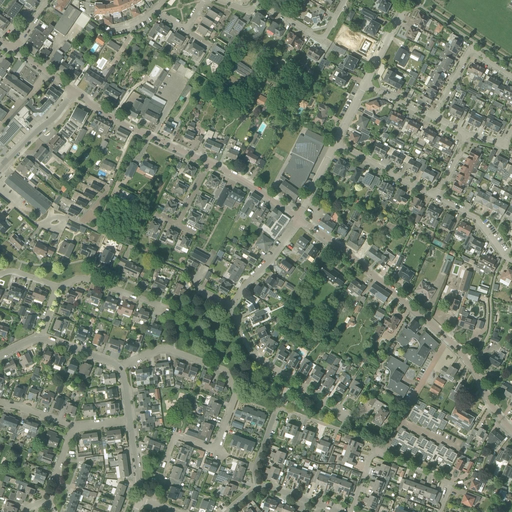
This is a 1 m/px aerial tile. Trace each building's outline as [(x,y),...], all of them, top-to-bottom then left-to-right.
[(12,0),(3,14),(12,19),(10,22),(12,23),(11,24),(12,24),(14,20),(14,21),(13,20),(22,7),(22,6),(22,7),(16,2),(17,1),(16,0),(12,0)] [(37,2),(36,1),(33,0),(27,0),(26,2),(25,1),(22,0),(19,0),(18,2),(30,10),(32,7),(33,6),(34,6),(37,2)] [(55,9),(63,14),(65,11),(63,10),(69,0),(58,0),(57,3),(58,4),(55,9)] [(74,0),(74,1),(71,5),(79,10),(79,1),(74,0)] [(127,0),(126,1),(126,0),(121,2),(119,0),(116,1),(120,12),(130,8),(132,11),(130,12),(134,18),(140,15),(137,8),(135,9),(134,6),(143,0),(142,0),(127,0)] [(379,0),(378,3),(380,5),(378,9),(379,10),(378,10),(382,12),(382,11),(387,14),(391,5),(388,4),(390,0),(379,0)] [(109,15),(120,12),(116,1),(113,2),(113,4),(108,6),(104,7),(104,6),(99,6),(98,4),(95,4),(94,16),(105,15),(105,18),(104,19),(105,26),(112,25),(111,18),(110,18),(109,15)] [(65,11),(63,14),(54,28),(53,29),(65,37),(81,13),(69,5),(65,11)] [(206,16),(217,23),(220,19),(222,15),(211,8),(210,11),(209,11),(206,16)] [(322,18),(325,12),(319,8),(316,14),(315,13),(314,13),(313,13),(313,14),(312,14),(312,15),(311,15),(312,17),(311,19),(306,16),(303,21),(308,24),(309,23),(311,23),(313,23),(314,24),(318,23),(318,22),(321,21),(320,18),(322,18)] [(63,15),(55,9),(53,12),(61,18),(63,15)] [(366,32),(374,37),(377,32),(378,30),(380,25),(373,22),(374,20),(375,20),(377,16),(363,9),(361,13),(370,18),(368,21),(371,23),(368,28),(366,27),(364,31),(366,32)] [(0,29),(3,31),(10,22),(12,19),(3,14),(3,13),(0,17),(0,29)] [(254,18),(252,22),(255,24),(260,33),(261,34),(266,27),(269,22),(264,19),(265,17),(264,17),(263,15),(261,15),(258,13),(254,18)] [(425,26),(428,19),(425,17),(425,16),(419,13),(416,18),(417,18),(415,23),(419,25),(417,28),(423,31),(424,28),(423,27),(424,25),(425,26)] [(204,19),(201,23),(209,28),(212,25),(215,27),(218,23),(217,23),(206,16),(205,15),(203,18),(204,19)] [(224,31),(237,39),(246,24),(245,24),(245,25),(237,20),(238,18),(234,16),(224,31)] [(97,27),(90,22),(87,27),(93,32),(97,27)] [(280,37),(282,35),(284,30),(279,27),(280,26),(272,22),(267,30),(275,34),(280,37)] [(209,28),(201,23),(199,26),(196,31),(205,36),(207,33),(210,35),(213,30),(209,28)] [(158,33),(160,34),(166,25),(164,24),(163,25),(160,24),(159,26),(156,24),(148,36),(153,39),(158,33)] [(40,47),(43,43),(46,40),(53,29),(54,28),(49,25),(45,31),(37,26),(34,30),(35,31),(31,36),(32,37),(30,40),(29,40),(28,40),(25,45),(26,49),(27,50),(26,50),(31,53),(31,54),(32,54),(34,56),(40,47)] [(166,42),(172,33),(169,31),(170,30),(167,28),(168,27),(166,25),(160,34),(163,36),(161,38),(162,39),(166,42)] [(356,31),(349,28),(344,37),(353,41),(353,40),(362,45),(359,51),(365,54),(371,43),(369,42),(371,38),(364,35),(363,37),(355,33),(356,31)] [(414,41),(418,32),(410,28),(406,37),(414,41)] [(298,50),(303,43),(300,40),(294,36),(295,35),(290,32),(285,40),(288,42),(287,44),(294,48),(294,47),(298,50)] [(174,35),(172,33),(166,42),(171,46),(173,42),(175,44),(181,35),(179,34),(178,35),(175,33),(174,35)] [(453,42),(451,45),(460,50),(461,48),(460,47),(462,44),(460,43),(462,40),(453,34),(450,40),(453,42)] [(183,36),(181,35),(175,44),(178,45),(176,50),(177,50),(175,52),(176,55),(178,56),(186,44),(183,43),(185,39),(182,37),(183,36)] [(345,43),(337,39),(334,45),(342,49),(345,43)] [(52,44),(46,40),(43,43),(46,45),(43,48),(42,50),(41,50),(38,55),(45,60),(50,53),(47,51),(52,44)] [(432,49),(435,43),(432,42),(430,44),(429,47),(428,46),(427,46),(425,49),(430,52),(432,49)] [(61,49),(66,53),(70,47),(65,43),(61,49)] [(446,48),(444,52),(450,55),(452,52),(456,54),(458,52),(459,52),(460,50),(451,45),(446,43),(445,45),(446,48)] [(190,53),(193,55),(198,47),(193,44),(192,46),(188,44),(184,51),(188,54),(190,54),(190,53)] [(200,61),(205,54),(201,51),(202,50),(198,47),(193,55),(196,56),(195,57),(196,58),(200,61)] [(317,62),(323,52),(319,50),(319,51),(312,47),(307,56),(317,62)] [(337,52),(344,56),(346,51),(339,48),(337,52)] [(400,49),(394,60),(401,63),(407,53),(400,49)] [(418,62),(421,55),(413,51),(410,57),(418,62)] [(56,52),(56,53),(49,62),(56,68),(63,58),(56,52)] [(59,70),(67,75),(75,81),(80,74),(76,72),(81,66),(83,67),(86,62),(79,57),(72,52),(69,58),(72,60),(68,66),(63,63),(59,70)] [(218,67),(225,56),(223,54),(220,52),(218,55),(215,53),(214,52),(212,55),(211,54),(211,55),(207,60),(208,60),(209,60),(211,61),(216,64),(218,65),(218,66),(218,67)] [(444,59),(442,62),(452,67),(453,64),(451,64),(453,61),(449,59),(450,55),(444,52),(441,57),(444,59)] [(279,62),(276,53),(275,53),(270,64),(270,65),(279,62)] [(346,63),(344,67),(353,71),(355,67),(356,65),(358,61),(350,56),(348,56),(345,62),(346,63)] [(4,72),(7,69),(10,65),(9,64),(9,63),(8,62),(7,63),(4,60),(0,65),(0,72),(1,70),(4,72)] [(326,62),(322,60),(317,69),(322,72),(324,66),(325,66),(325,65),(324,65),(326,62)] [(450,69),(452,67),(442,62),(440,61),(435,69),(442,72),(444,74),(446,71),(447,71),(449,68),(450,69)] [(254,72),(237,62),(232,70),(249,81),(254,72)] [(472,81),(480,67),(477,65),(477,66),(474,65),(473,68),(470,66),(466,75),(470,77),(470,78),(471,80),(472,81)] [(100,78),(91,72),(90,73),(88,71),(84,77),(86,79),(86,80),(91,84),(93,82),(100,87),(101,85),(103,86),(115,68),(112,66),(105,77),(103,80),(100,78)] [(482,75),(485,70),(482,69),(482,68),(480,67),(472,81),(474,82),(476,81),(477,80),(482,83),(486,75),(485,75),(485,76),(482,75)] [(337,78),(335,82),(341,86),(341,85),(344,86),(345,86),(347,83),(346,82),(348,79),(346,77),(348,74),(342,71),(337,68),(333,76),(337,78)] [(190,69),(185,76),(190,80),(195,73),(190,69)] [(440,76),(442,72),(435,69),(433,73),(436,75),(433,79),(443,84),(444,81),(443,81),(444,78),(440,76)] [(396,75),(388,71),(383,81),(400,90),(403,83),(395,78),(396,75)] [(0,122),(1,122),(7,114),(0,108),(0,102),(10,88),(24,99),(31,90),(16,80),(17,79),(12,76),(8,74),(2,82),(0,81),(0,122)] [(163,80),(158,77),(152,87),(154,88),(153,90),(145,85),(143,88),(140,86),(137,90),(141,92),(152,98),(156,92),(161,82),(163,80)] [(493,79),(490,77),(488,82),(485,80),(482,87),(490,91),(496,79),(494,77),(493,79)] [(433,89),(436,91),(438,88),(439,88),(440,85),(442,86),(443,84),(433,79),(431,78),(427,86),(429,87),(433,89)] [(494,92),(498,95),(503,86),(500,85),(501,83),(498,81),(499,80),(496,79),(490,91),(490,92),(493,93),(494,92)] [(214,87),(229,96),(233,91),(217,81),(214,87)] [(103,95),(109,98),(116,87),(118,85),(117,85),(116,85),(114,84),(113,84),(112,84),(110,84),(109,85),(107,83),(103,89),(106,91),(103,95)] [(188,85),(180,96),(184,98),(191,88),(188,85)] [(506,88),(503,86),(498,95),(503,97),(502,99),(506,101),(506,100),(511,89),(511,87),(510,88),(507,86),(506,88)] [(48,98),(49,100),(54,103),(61,94),(61,93),(56,89),(56,90),(51,87),(44,96),(44,97),(47,99),(48,98)] [(116,87),(109,98),(115,102),(118,98),(120,100),(125,92),(122,90),(122,91),(116,87)] [(421,94),(422,94),(434,100),(436,95),(437,92),(436,91),(433,89),(429,87),(426,92),(423,91),(421,94)] [(299,107),(304,109),(305,107),(306,108),(309,103),(307,103),(307,102),(304,101),(305,100),(306,101),(309,94),(307,93),(303,99),(301,98),(301,99),(300,99),(298,103),(300,105),(299,107)] [(433,102),(434,100),(422,94),(420,97),(419,100),(426,104),(426,103),(430,105),(432,102),(433,102)] [(264,105),(266,101),(267,99),(260,95),(257,102),(264,105)] [(486,101),(481,99),(477,97),(477,98),(475,101),(484,106),(486,101)] [(312,107),(314,104),(316,100),(312,98),(307,108),(309,108),(312,107)] [(159,117),(164,106),(161,104),(151,99),(149,103),(141,115),(142,116),(141,117),(143,118),(143,119),(156,125),(156,126),(158,123),(156,122),(159,117)] [(36,117),(38,115),(40,117),(41,116),(51,107),(50,106),(51,105),(52,106),(54,104),(54,103),(49,100),(42,107),(34,108),(33,106),(29,111),(32,115),(34,117),(35,116),(36,117)] [(454,117),(458,109),(455,107),(457,102),(454,100),(449,109),(451,109),(449,113),(452,115),(451,116),(454,117)] [(367,106),(363,113),(368,115),(373,118),(374,116),(372,111),(379,108),(378,104),(377,104),(376,101),(366,105),(367,106)] [(26,121),(32,115),(29,111),(33,106),(28,102),(14,118),(24,128),(27,126),(29,124),(26,121)] [(143,105),(139,103),(137,102),(133,109),(131,108),(127,115),(135,119),(139,112),(143,105)] [(318,114),(315,120),(314,119),(312,124),(317,126),(318,124),(322,126),(325,120),(326,120),(331,110),(325,106),(325,107),(320,104),(317,109),(322,112),(321,115),(318,114)] [(78,108),(76,110),(75,109),(70,118),(67,122),(77,130),(80,132),(82,129),(86,121),(88,116),(81,112),(78,108)] [(468,110),(464,108),(462,110),(458,109),(454,117),(456,119),(457,117),(460,119),(462,114),(465,116),(468,110)] [(470,126),(473,127),(477,118),(474,116),(475,113),(471,111),(468,117),(470,119),(468,123),(471,124),(470,126)] [(386,120),(390,122),(391,122),(392,121),(395,122),(399,115),(394,112),(391,117),(389,116),(386,120)] [(357,130),(361,132),(369,136),(371,132),(365,129),(369,120),(371,122),(375,124),(377,120),(373,118),(368,115),(366,119),(361,116),(360,120),(359,122),(358,122),(359,122),(357,125),(360,127),(358,130),(357,129),(357,130)] [(399,115),(395,122),(399,124),(398,126),(403,128),(405,124),(402,123),(405,117),(399,115)] [(492,132),(496,123),(493,121),(494,118),(489,115),(487,119),(486,122),(489,123),(487,127),(490,129),(489,130),(492,132)] [(98,130),(103,120),(95,116),(91,123),(92,123),(90,127),(94,128),(89,137),(93,139),(98,130)] [(483,128),(486,122),(487,119),(482,117),(481,120),(477,118),(473,127),(475,128),(476,127),(479,128),(480,127),(483,128)] [(13,119),(7,126),(0,133),(0,144),(3,148),(22,127),(13,119)] [(502,130),(506,123),(503,121),(503,122),(498,119),(496,123),(492,132),(494,133),(495,131),(498,133),(500,129),(502,130)] [(111,124),(103,120),(98,130),(105,134),(107,131),(108,132),(111,124)] [(163,131),(167,132),(166,134),(170,135),(173,128),(169,126),(171,122),(168,120),(163,131)] [(413,122),(410,121),(408,126),(405,124),(403,128),(401,132),(404,133),(405,132),(407,133),(408,130),(411,132),(415,123),(413,121),(413,122)] [(68,141),(77,130),(67,122),(58,133),(68,141)] [(418,124),(415,123),(411,132),(414,133),(412,137),(417,139),(421,132),(418,131),(420,126),(418,125),(418,124)] [(194,127),(190,125),(188,129),(187,132),(186,132),(184,138),(192,141),(195,133),(194,131),(193,130),(194,127)] [(115,135),(117,136),(120,138),(119,141),(124,143),(126,140),(126,141),(129,133),(119,128),(115,135)] [(86,131),(82,129),(80,132),(75,142),(73,144),(78,147),(86,131)] [(429,130),(426,129),(422,137),(420,136),(419,138),(423,140),(424,138),(427,140),(432,131),(429,130)] [(204,147),(211,151),(214,143),(210,142),(214,133),(208,130),(206,134),(203,139),(206,140),(204,147)] [(289,181),(288,180),(287,182),(285,181),(287,179),(282,176),(280,179),(284,182),(279,188),(289,196),(290,195),(292,197),(296,200),(301,193),(299,192),(306,182),(326,139),(307,130),(304,137),(299,135),(290,156),(292,157),(284,172),(292,176),(289,181)] [(370,137),(369,136),(361,132),(361,133),(355,130),(352,136),(349,140),(358,145),(359,143),(365,142),(364,139),(366,135),(370,137),(369,137),(370,138),(370,137)] [(434,132),(432,131),(427,140),(430,141),(428,144),(431,145),(430,147),(433,148),(434,147),(437,141),(434,139),(436,134),(434,133),(434,132)] [(259,137),(255,134),(249,143),(254,146),(259,137)] [(46,145),(56,154),(61,148),(58,145),(62,140),(56,135),(52,140),(51,140),(46,145)] [(438,137),(437,141),(434,147),(438,149),(440,146),(443,148),(448,139),(445,138),(444,139),(441,138),(441,139),(438,137)] [(214,143),(211,151),(218,153),(220,146),(221,147),(222,144),(225,145),(228,139),(225,138),(223,141),(220,140),(219,142),(216,140),(214,143)] [(235,161),(238,154),(240,149),(234,146),(236,142),(230,139),(227,144),(225,149),(229,150),(226,157),(231,159),(232,158),(235,160),(235,161)] [(448,139),(443,148),(446,150),(444,153),(449,156),(452,150),(450,148),(452,143),(449,142),(450,140),(448,139)] [(375,154),(379,156),(383,146),(380,144),(381,142),(376,140),(373,147),(374,146),(376,147),(374,152),(376,153),(375,154)] [(101,155),(108,144),(104,141),(97,152),(101,155)] [(387,152),(390,154),(392,148),(388,146),(388,145),(385,143),(383,146),(379,156),(382,157),(382,156),(384,157),(387,152)] [(49,153),(41,146),(38,150),(39,150),(36,153),(36,152),(35,153),(36,153),(33,157),(40,163),(49,153)] [(257,158),(251,155),(253,151),(248,148),(245,153),(247,154),(244,160),(244,161),(247,162),(248,163),(248,162),(254,165),(254,164),(258,166),(257,167),(261,169),(265,163),(261,160),(259,162),(256,160),(257,158)] [(391,162),(395,164),(401,151),(398,150),(397,151),(392,148),(390,154),(392,155),(390,160),(392,161),(391,162)] [(476,148),(475,151),(473,150),(469,156),(471,157),(481,162),(482,160),(478,158),(482,150),(476,148)] [(403,161),(406,162),(408,156),(404,154),(405,152),(401,150),(401,151),(395,164),(398,165),(400,166),(403,161)] [(57,160),(61,164),(64,161),(60,157),(53,152),(51,155),(57,160)] [(407,170),(411,172),(415,162),(412,161),(413,159),(408,156),(406,162),(408,163),(406,168),(408,169),(407,170)] [(495,165),(498,167),(503,158),(501,157),(500,158),(497,156),(496,158),(494,157),(491,161),(489,166),(494,168),(495,165)] [(481,162),(471,157),(470,160),(467,159),(464,164),(467,165),(473,168),(474,166),(479,166),(481,162)] [(26,158),(21,164),(29,171),(32,173),(34,170),(34,169),(36,167),(34,166),(34,165),(26,158)] [(500,171),(505,174),(510,165),(507,163),(508,162),(505,160),(505,159),(503,158),(498,167),(501,169),(500,171)] [(350,166),(351,165),(340,159),(335,168),(342,171),(340,175),(344,178),(348,170),(353,173),(350,180),(356,183),(362,172),(356,169),(350,166)] [(419,169),(422,170),(424,165),(420,162),(421,160),(417,159),(416,162),(415,162),(411,172),(414,174),(414,173),(416,174),(419,169)] [(113,165),(104,161),(101,168),(110,171),(111,169),(114,170),(115,166),(113,165)] [(143,162),(140,170),(153,176),(156,168),(143,162)] [(131,178),(137,166),(131,163),(125,175),(131,178)] [(24,177),(25,176),(29,171),(21,164),(16,170),(24,177)] [(187,165),(183,173),(192,178),(196,170),(195,170),(195,169),(193,168),(192,168),(187,165)] [(421,177),(427,180),(431,172),(426,170),(428,166),(424,165),(422,170),(421,172),(424,173),(421,177)] [(473,168),(467,165),(466,168),(463,167),(460,172),(463,173),(469,176),(470,174),(475,174),(477,170),(473,168)] [(505,181),(509,177),(511,174),(511,175),(511,166),(510,165),(505,174),(502,180),(505,181)] [(40,166),(37,169),(47,177),(47,176),(50,179),(52,176),(40,166)] [(431,172),(427,180),(432,183),(434,179),(437,181),(440,173),(435,171),(434,174),(431,172)] [(52,204),(37,191),(14,172),(12,175),(11,175),(11,176),(10,176),(9,178),(7,181),(7,180),(5,183),(26,201),(43,215),(52,204)] [(361,177),(358,183),(361,184),(361,183),(369,187),(373,189),(376,184),(372,182),(374,177),(367,173),(364,179),(361,177)] [(473,178),(469,176),(463,173),(462,176),(459,175),(456,180),(459,182),(467,185),(468,186),(473,178)] [(213,176),(212,176),(211,175),(206,184),(213,187),(216,188),(219,181),(217,180),(217,179),(215,178),(215,177),(213,176)] [(90,188),(93,189),(99,192),(100,191),(102,189),(101,188),(102,186),(99,184),(101,181),(91,176),(88,181),(92,184),(90,188)] [(178,179),(176,183),(177,184),(174,191),(176,192),(175,195),(179,197),(180,194),(183,195),(183,194),(184,194),(185,192),(185,191),(186,188),(182,186),(184,183),(178,179)] [(31,180),(30,181),(28,183),(34,188),(37,184),(31,180)] [(382,182),(380,186),(378,190),(386,195),(385,198),(388,199),(390,196),(391,197),(396,188),(388,184),(382,182)] [(467,185),(459,182),(458,184),(455,183),(452,190),(461,194),(463,189),(465,189),(467,185)] [(83,196),(86,197),(92,200),(92,199),(94,197),(94,196),(95,194),(92,192),(93,189),(90,188),(83,184),(80,189),(84,192),(83,196)] [(225,188),(215,205),(221,208),(223,205),(226,206),(228,202),(233,205),(235,201),(240,204),(245,194),(240,192),(241,192),(238,190),(238,191),(234,188),(231,192),(230,191),(225,188)] [(405,203),(408,198),(404,196),(405,193),(398,189),(393,199),(400,203),(401,201),(405,203)] [(474,201),(480,204),(485,195),(479,192),(480,190),(477,189),(474,195),(477,197),(474,201)] [(134,207),(138,198),(122,190),(118,199),(134,207)] [(75,204),(81,207),(84,208),(85,207),(87,205),(86,204),(87,202),(84,200),(86,197),(83,196),(76,192),(73,197),(77,200),(75,204)] [(492,194),(487,192),(485,195),(480,204),(486,207),(491,197),(492,194)] [(241,212),(243,213),(247,216),(254,204),(256,205),(261,198),(253,193),(245,205),(246,205),(241,212)] [(195,204),(195,205),(202,209),(205,203),(210,206),(214,200),(205,195),(203,199),(199,197),(197,202),(196,202),(195,204)] [(163,212),(166,214),(167,211),(173,214),(173,213),(174,212),(175,210),(175,209),(176,207),(175,207),(176,204),(173,202),(175,199),(168,196),(166,199),(170,201),(168,203),(163,212)] [(59,201),(64,204),(70,208),(68,212),(67,215),(72,218),(74,215),(77,216),(77,215),(79,213),(79,212),(81,207),(75,204),(62,197),(59,201)] [(492,210),(496,200),(497,200),(491,197),(486,207),(491,210),(492,210)] [(422,201),(415,198),(413,202),(412,201),(410,206),(414,208),(420,211),(424,205),(421,203),(422,201)] [(492,210),(497,213),(502,203),(496,200),(492,210)] [(508,206),(502,203),(497,213),(503,216),(508,206)] [(437,219),(441,211),(430,205),(426,213),(427,213),(426,215),(431,218),(432,216),(437,219)] [(263,220),(266,215),(268,211),(262,207),(259,212),(257,211),(251,220),(256,223),(259,218),(263,220)] [(318,225),(331,234),(335,226),(328,221),(334,214),(326,208),(323,213),(326,215),(318,225)] [(357,208),(355,212),(352,218),(357,221),(362,210),(357,208)] [(269,216),(271,217),(276,221),(278,223),(283,216),(281,215),(282,214),(277,211),(274,209),(269,216)] [(195,215),(191,212),(189,215),(188,216),(187,218),(188,218),(187,219),(189,220),(187,223),(194,227),(199,217),(201,218),(203,215),(197,211),(195,215)] [(3,213),(0,215),(0,231),(3,234),(9,228),(2,221),(7,216),(3,213)] [(446,224),(444,228),(451,231),(455,223),(452,222),(454,218),(448,214),(445,219),(444,218),(442,222),(446,224)] [(264,225),(263,225),(261,229),(259,232),(259,233),(272,243),(283,228),(289,220),(283,216),(278,223),(276,221),(270,230),(264,225)] [(264,225),(270,230),(276,221),(271,217),(270,219),(269,218),(264,225)] [(152,233),(149,237),(156,240),(160,231),(157,230),(159,225),(156,224),(155,223),(153,222),(153,223),(152,222),(148,231),(152,233)] [(463,246),(466,248),(468,243),(470,239),(468,238),(472,228),(465,225),(465,224),(463,223),(462,223),(458,231),(457,230),(455,235),(455,234),(460,236),(466,239),(463,246)] [(72,224),(69,230),(77,233),(78,230),(79,230),(78,233),(83,235),(85,230),(72,224)] [(346,227),(342,224),(337,232),(340,234),(340,235),(344,238),(347,234),(346,233),(351,226),(348,224),(346,227)] [(362,230),(355,227),(350,237),(351,238),(347,244),(357,251),(362,245),(365,240),(364,240),(361,238),(358,242),(356,241),(362,230)] [(174,232),(173,232),(168,230),(166,234),(163,232),(159,240),(165,243),(167,239),(173,242),(177,234),(176,234),(176,233),(174,232)] [(273,243),(272,243),(259,233),(258,234),(248,252),(256,256),(260,250),(265,253),(268,250),(270,247),(270,246),(273,243)] [(15,235),(9,242),(10,242),(18,249),(17,250),(22,246),(24,248),(23,250),(30,242),(27,239),(23,243),(15,236),(16,235),(15,235)] [(180,252),(183,247),(187,249),(188,247),(191,241),(190,240),(188,239),(187,239),(184,237),(182,242),(178,240),(174,249),(180,252)] [(303,250),(309,242),(308,242),(308,241),(306,239),(305,240),(301,237),(297,243),(294,247),(292,250),(297,254),(299,251),(298,250),(299,248),(303,250)] [(472,249),(475,250),(479,242),(474,239),(472,245),(468,243),(466,248),(465,250),(469,252),(472,249)] [(64,257),(69,258),(74,246),(70,244),(70,245),(63,242),(58,253),(63,255),(63,254),(65,255),(64,257)] [(479,242),(475,250),(477,252),(477,254),(480,256),(483,250),(483,247),(484,244),(479,242)] [(46,253),(52,255),(55,250),(48,247),(48,249),(36,244),(33,251),(44,257),(46,253)] [(83,246),(79,254),(87,257),(89,253),(94,255),(97,249),(89,245),(88,248),(83,246)] [(378,263),(383,256),(380,254),(380,253),(380,254),(377,252),(379,249),(373,245),(366,255),(378,263)] [(311,251),(308,249),(307,249),(301,257),(305,260),(310,257),(314,260),(317,256),(317,255),(320,251),(314,247),(311,251)] [(256,259),(257,257),(256,256),(248,252),(243,249),(241,253),(248,257),(246,260),(254,264),(256,260),(256,259)] [(107,264),(108,264),(110,262),(111,261),(110,261),(113,255),(109,252),(104,250),(99,261),(104,263),(104,262),(107,263),(107,264)] [(204,266),(208,259),(194,251),(190,258),(204,266)] [(383,255),(383,256),(378,263),(377,263),(383,267),(389,260),(383,255)] [(400,268),(402,265),(405,257),(401,255),(396,266),(400,268)] [(480,269),(484,271),(484,272),(486,269),(487,266),(491,257),(489,256),(488,257),(485,256),(485,258),(482,256),(478,265),(481,266),(480,269)] [(486,269),(489,270),(489,271),(491,272),(492,272),(494,273),(498,264),(495,263),(496,261),(493,260),(494,258),(491,257),(487,266),(486,269)] [(124,267),(122,272),(137,278),(141,269),(127,263),(127,262),(121,259),(118,265),(124,267)] [(196,269),(198,265),(188,259),(187,262),(191,264),(190,266),(196,269)] [(236,266),(243,270),(246,265),(236,259),(233,265),(236,267),(236,266)] [(285,277),(286,274),(290,270),(292,272),(295,268),(284,260),(279,267),(283,270),(280,273),(285,277)] [(446,275),(451,262),(446,260),(441,273),(446,275)] [(231,275),(228,279),(235,283),(243,270),(236,266),(236,267),(233,265),(228,274),(231,275)] [(341,286),(346,280),(333,270),(332,271),(325,265),(319,273),(320,273),(320,272),(327,278),(327,279),(333,283),(335,281),(341,286)] [(409,283),(414,274),(415,273),(411,271),(410,272),(403,267),(398,276),(409,283)] [(500,279),(510,284),(511,280),(511,271),(508,270),(506,274),(503,273),(500,279)] [(466,292),(468,286),(472,273),(466,271),(460,290),(466,292)] [(157,277),(152,287),(157,289),(157,288),(163,291),(167,282),(157,277)] [(284,282),(276,277),(275,280),(270,277),(267,282),(266,282),(265,283),(273,288),(275,285),(281,288),(284,282)] [(229,288),(231,285),(224,281),(222,284),(217,291),(222,293),(226,295),(230,288),(229,288)] [(361,287),(353,281),(349,288),(359,296),(366,287),(362,285),(361,287)] [(422,282),(416,291),(430,300),(435,290),(422,282)] [(175,286),(173,290),(174,290),(173,293),(179,296),(180,294),(184,295),(186,291),(182,289),(183,287),(177,284),(176,287),(175,286)] [(390,295),(375,285),(374,284),(369,291),(385,302),(390,295)] [(264,300),(270,290),(264,286),(262,288),(257,285),(253,292),(260,296),(260,297),(264,300)] [(13,298),(17,288),(13,286),(13,287),(10,286),(8,293),(5,292),(2,299),(7,300),(9,296),(13,298)] [(21,289),(17,288),(13,298),(20,300),(20,299),(23,300),(26,292),(23,290),(23,291),(21,290),(21,289)] [(28,292),(26,299),(25,299),(24,303),(30,305),(31,301),(33,301),(34,298),(43,301),(42,302),(43,302),(46,293),(41,291),(41,292),(39,291),(39,290),(35,288),(33,294),(28,292)] [(72,304),(73,301),(74,301),(76,295),(81,297),(83,292),(76,290),(75,293),(68,291),(66,298),(68,299),(67,302),(72,304)] [(477,302),(479,294),(470,291),(470,293),(468,298),(468,299),(477,302)] [(87,295),(85,302),(90,304),(91,301),(99,303),(102,295),(98,294),(95,292),(95,293),(92,292),(91,296),(87,295)] [(448,307),(447,310),(452,311),(452,310),(456,311),(459,301),(458,301),(455,300),(457,294),(451,293),(448,303),(450,304),(449,307),(448,307)] [(250,313),(255,311),(256,313),(260,311),(259,309),(257,305),(260,299),(253,295),(251,297),(249,296),(247,300),(245,303),(248,305),(247,307),(248,307),(249,307),(250,310),(249,310),(250,313)] [(103,310),(113,313),(118,302),(114,301),(114,300),(107,297),(106,300),(103,299),(100,309),(103,310)] [(75,307),(68,304),(67,307),(62,305),(59,313),(68,316),(70,311),(73,312),(75,307)] [(131,314),(134,306),(129,305),(129,306),(123,304),(122,307),(119,306),(116,313),(122,315),(123,312),(131,314)] [(354,312),(358,314),(362,307),(358,304),(354,312)] [(34,312),(35,311),(28,308),(21,306),(18,315),(26,318),(23,327),(32,330),(31,330),(32,328),(33,328),(34,328),(34,325),(34,324),(33,324),(35,319),(36,319),(30,317),(31,314),(33,315),(33,314),(35,314),(34,312)] [(138,315),(134,313),(132,320),(138,323),(140,319),(146,322),(149,314),(143,312),(144,310),(140,309),(138,315)] [(263,309),(260,311),(256,313),(254,314),(256,317),(252,318),(254,322),(252,322),(252,321),(254,326),(264,321),(261,316),(265,314),(263,309)] [(382,321),(386,313),(379,309),(375,316),(382,321)] [(355,325),(355,323),(355,321),(355,318),(351,317),(346,327),(347,328),(349,326),(350,326),(351,326),(353,327),(355,325)] [(386,317),(384,321),(382,323),(388,326),(387,327),(390,329),(393,331),(394,331),(400,321),(393,317),(391,320),(386,317)] [(476,322),(463,317),(460,325),(473,330),(476,322)] [(69,322),(61,319),(60,322),(56,320),(53,330),(61,333),(63,329),(66,330),(69,322)] [(421,368),(427,358),(426,357),(429,352),(431,353),(439,345),(425,331),(420,337),(416,334),(419,330),(418,330),(421,326),(414,320),(408,328),(407,330),(404,328),(396,341),(400,344),(400,345),(402,346),(403,347),(405,346),(406,345),(407,344),(408,343),(409,342),(409,340),(410,339),(411,338),(413,338),(414,338),(415,339),(417,340),(418,341),(419,342),(419,344),(420,345),(420,346),(419,348),(419,349),(417,350),(416,350),(413,349),(412,349),(410,349),(409,349),(407,350),(406,351),(405,352),(404,353),(403,354),(402,356),(402,355),(401,356),(406,359),(408,360),(421,368)] [(484,323),(478,321),(475,327),(482,329),(484,323)] [(151,328),(148,326),(145,334),(151,336),(153,332),(159,335),(159,337),(162,327),(153,324),(151,328)] [(8,329),(0,325),(0,334),(5,337),(8,329)] [(385,328),(381,326),(379,325),(374,334),(380,337),(385,328)] [(86,336),(90,337),(92,329),(89,328),(89,330),(80,327),(76,339),(81,341),(82,340),(84,341),(86,336)] [(268,332),(266,333),(265,331),(267,330),(265,327),(256,331),(257,333),(258,332),(258,334),(260,340),(263,338),(266,339),(265,340),(268,342),(269,339),(270,338),(270,337),(268,335),(269,335),(268,332)] [(101,333),(100,336),(96,335),(93,344),(101,347),(102,342),(106,343),(108,336),(101,333)] [(494,333),(490,341),(498,344),(500,340),(497,338),(499,335),(494,333)] [(121,349),(123,345),(124,342),(119,340),(118,341),(111,339),(107,349),(112,351),(112,350),(115,351),(115,352),(117,353),(118,348),(121,349)] [(275,342),(269,339),(268,342),(264,347),(267,349),(266,351),(272,355),(276,348),(273,346),(275,342)] [(135,353),(138,346),(138,344),(128,340),(127,343),(124,342),(123,345),(126,346),(125,349),(129,350),(135,352),(135,353)] [(288,356),(290,352),(286,350),(287,349),(281,346),(278,351),(280,353),(277,358),(283,362),(287,356),(288,356)] [(49,361),(52,353),(48,352),(49,351),(45,349),(43,354),(40,353),(38,359),(44,361),(44,359),(49,361)] [(292,359),(289,365),(295,369),(299,362),(296,360),(299,355),(293,352),(289,358),(292,359)] [(32,362),(28,353),(21,357),(23,362),(20,363),(23,369),(28,367),(27,364),(32,362)] [(61,368),(65,357),(61,356),(61,357),(58,356),(59,354),(55,353),(53,359),(55,360),(54,365),(61,368)] [(492,355),(489,361),(495,365),(494,365),(498,368),(502,361),(505,356),(500,353),(497,358),(492,355)] [(365,364),(368,358),(362,355),(359,361),(365,364)] [(408,360),(406,359),(403,363),(390,356),(384,367),(385,367),(387,367),(388,368),(389,369),(390,370),(390,372),(391,373),(390,375),(390,376),(390,378),(390,379),(390,381),(389,383),(389,385),(388,386),(387,387),(386,388),(398,395),(399,395),(399,396),(403,398),(410,388),(399,382),(402,376),(403,377),(409,366),(405,364),(408,360)] [(75,360),(71,359),(68,369),(75,372),(78,363),(75,362),(75,360)] [(301,364),(302,364),(304,366),(300,372),(306,376),(311,368),(308,366),(311,362),(305,359),(301,364)] [(175,360),(173,365),(173,367),(176,368),(175,370),(179,372),(178,375),(184,377),(186,371),(183,370),(185,365),(181,364),(182,363),(175,360)] [(16,368),(13,361),(2,366),(5,373),(6,375),(8,376),(10,375),(11,373),(10,371),(16,368)] [(88,377),(88,376),(92,366),(84,363),(83,367),(80,366),(78,373),(84,375),(84,376),(87,377),(88,377)] [(172,374),(173,374),(172,370),(171,365),(168,365),(168,363),(161,364),(162,375),(165,375),(165,371),(168,370),(169,375),(170,378),(173,378),(172,374)] [(316,366),(312,372),(315,374),(312,379),(318,383),(323,374),(320,372),(322,369),(316,366)] [(195,378),(198,370),(191,367),(189,372),(186,371),(184,377),(190,380),(191,376),(195,378)] [(443,368),(440,373),(445,376),(447,374),(453,377),(457,370),(451,367),(448,371),(443,368)] [(102,370),(96,368),(94,374),(100,376),(102,370)] [(332,379),(336,372),(330,368),(325,377),(328,379),(323,386),(326,388),(327,388),(330,389),(335,381),(332,379)] [(148,369),(142,370),(143,381),(149,380),(149,386),(154,385),(152,373),(149,373),(148,369)] [(136,382),(143,381),(142,370),(135,371),(136,382)] [(105,385),(115,383),(114,374),(104,376),(105,385)] [(205,375),(204,377),(202,383),(201,384),(205,385),(204,388),(210,390),(212,384),(209,383),(211,377),(205,375)] [(336,390),(343,394),(346,388),(347,389),(350,384),(347,382),(348,380),(342,376),(339,381),(341,382),(340,384),(336,390)] [(442,387),(446,381),(437,376),(434,383),(442,387)] [(354,387),(350,394),(356,398),(361,390),(358,388),(360,384),(355,381),(351,386),(354,387)] [(212,384),(210,390),(209,391),(208,396),(210,397),(211,397),(213,393),(216,394),(217,390),(224,393),(227,391),(226,388),(223,387),(224,384),(217,382),(215,385),(212,384)] [(511,389),(508,387),(509,386),(504,383),(501,388),(506,391),(504,395),(511,399),(511,400),(511,401),(511,389)] [(460,384),(459,384),(455,391),(458,393),(454,400),(458,403),(462,396),(463,396),(467,389),(463,387),(463,386),(462,385),(461,384),(460,384)] [(16,387),(13,396),(20,399),(22,394),(25,395),(27,388),(22,386),(21,389),(16,387)] [(430,391),(434,393),(438,396),(440,390),(433,386),(430,391)] [(30,389),(27,399),(31,400),(32,398),(35,399),(36,396),(39,397),(42,389),(38,388),(37,391),(30,389)] [(116,389),(106,391),(105,391),(105,394),(104,395),(105,398),(106,399),(107,399),(117,398),(117,397),(116,398),(115,390),(116,389)] [(146,398),(145,395),(148,394),(149,394),(157,393),(156,390),(154,390),(148,390),(147,391),(144,391),(142,391),(143,394),(138,395),(139,402),(150,400),(149,398),(146,398)] [(48,392),(48,394),(44,393),(43,396),(40,404),(44,405),(45,404),(47,405),(49,401),(52,402),(55,394),(48,392)] [(57,398),(53,408),(60,411),(62,404),(63,405),(64,402),(66,403),(68,398),(64,397),(63,400),(57,398)] [(217,399),(211,397),(210,397),(208,404),(212,405),(210,409),(218,412),(221,405),(215,403),(217,399)] [(376,400),(373,397),(369,405),(372,407),(379,411),(377,414),(375,418),(383,422),(380,426),(387,430),(397,413),(391,409),(389,413),(386,411),(386,410),(384,409),(386,406),(376,400)] [(142,412),(151,410),(155,410),(159,409),(160,409),(160,405),(151,407),(151,406),(147,407),(146,403),(150,403),(150,400),(139,402),(140,409),(142,408),(142,412)] [(77,408),(76,408),(76,407),(74,406),(73,407),(71,406),(72,404),(67,402),(64,411),(67,412),(67,413),(70,415),(71,416),(74,417),(75,417),(75,415),(75,414),(74,414),(77,408)] [(119,412),(118,404),(112,405),(112,402),(105,403),(106,410),(107,410),(107,414),(110,413),(110,414),(119,412)] [(420,418),(423,412),(427,405),(422,403),(418,410),(413,407),(408,417),(414,421),(417,416),(420,418)] [(83,407),(84,416),(92,415),(92,416),(96,415),(95,410),(92,410),(92,406),(83,407)] [(216,418),(218,412),(210,409),(204,406),(203,409),(204,411),(205,411),(203,418),(206,419),(209,420),(211,416),(216,418)] [(240,418),(245,420),(249,408),(246,407),(245,408),(243,408),(240,418)] [(429,423),(433,417),(436,410),(432,407),(427,415),(423,412),(420,418),(417,422),(417,423),(417,422),(423,426),(426,421),(429,423)] [(245,420),(251,422),(255,412),(253,411),(253,410),(249,408),(245,420)] [(467,430),(472,423),(474,418),(456,408),(451,416),(449,415),(447,419),(467,431),(467,430)] [(251,422),(257,424),(261,413),(257,411),(257,412),(255,412),(251,422)] [(437,419),(433,417),(429,423),(427,427),(426,427),(427,427),(433,430),(436,426),(439,427),(446,415),(441,412),(437,419)] [(261,413),(257,424),(262,426),(266,416),(264,415),(264,414),(261,413)] [(204,422),(206,419),(203,418),(199,416),(197,420),(203,422),(200,428),(202,429),(211,432),(213,426),(205,423),(204,423),(204,422)] [(8,427),(12,418),(9,417),(8,418),(5,417),(4,420),(1,419),(0,420),(0,429),(1,428),(4,429),(5,426),(8,427)] [(15,419),(12,418),(8,427),(12,428),(10,431),(14,433),(13,434),(11,439),(14,441),(17,432),(20,426),(17,425),(18,421),(14,420),(15,419)] [(17,432),(20,433),(23,434),(24,432),(27,433),(28,433),(31,423),(25,420),(22,427),(20,426),(17,432)] [(145,431),(154,430),(153,423),(155,423),(155,420),(141,421),(142,428),(145,428),(145,431)] [(27,435),(30,436),(30,437),(36,439),(39,433),(36,432),(38,425),(31,423),(28,433),(27,433),(27,435)] [(286,427),(283,426),(279,437),(284,438),(286,433),(290,435),(293,425),(288,423),(286,427)] [(295,446),(296,443),(300,432),(297,431),(298,427),(293,425),(290,435),(294,436),(291,442),(292,443),(291,445),(295,446)] [(483,443),(488,435),(485,433),(486,431),(480,428),(476,435),(482,439),(481,441),(483,443)] [(209,438),(211,432),(202,429),(201,432),(199,431),(197,434),(187,430),(186,435),(200,440),(204,441),(206,437),(209,438)] [(302,439),(307,441),(310,432),(305,430),(303,433),(300,432),(296,443),(297,443),(299,442),(299,441),(301,442),(302,439)] [(404,444),(407,438),(410,434),(403,430),(401,435),(398,433),(390,446),(395,449),(399,441),(404,444)] [(498,445),(504,439),(494,430),(488,436),(490,437),(487,441),(493,446),(496,443),(498,445)] [(47,445),(56,448),(59,440),(53,438),(55,433),(48,431),(46,437),(50,439),(47,445)] [(102,441),(103,450),(106,449),(107,449),(106,444),(111,443),(112,444),(114,443),(114,440),(113,431),(106,432),(107,437),(101,437),(102,441)] [(315,434),(310,432),(307,441),(312,443),(311,444),(312,445),(310,449),(313,450),(314,446),(316,442),(317,439),(314,438),(315,434)] [(96,434),(89,435),(90,443),(97,442),(96,434)] [(90,445),(90,443),(89,435),(82,436),(82,439),(80,439),(79,440),(80,447),(90,446),(90,445)] [(354,438),(346,435),(344,441),(349,443),(348,446),(357,449),(358,446),(362,447),(363,445),(353,441),(354,438)] [(413,449),(418,441),(419,439),(413,435),(410,440),(407,438),(404,444),(399,451),(404,454),(409,446),(413,449)] [(233,436),(229,446),(233,447),(233,446),(237,447),(240,438),(233,436)] [(149,439),(146,437),(144,443),(147,444),(147,446),(147,447),(146,450),(149,451),(149,449),(152,450),(155,442),(149,440),(149,439)] [(322,451),(327,438),(324,437),(323,441),(320,440),(319,443),(317,447),(317,449),(322,451)] [(247,441),(240,438),(237,447),(236,448),(240,450),(241,448),(244,450),(247,441)] [(329,457),(333,448),(333,445),(331,444),(328,443),(329,439),(327,438),(322,451),(326,452),(324,455),(329,457)] [(423,452),(427,446),(429,442),(423,438),(420,443),(418,441),(413,449),(410,454),(415,456),(419,449),(423,452)] [(155,442),(152,450),(151,452),(156,454),(157,452),(158,451),(162,452),(163,450),(165,444),(161,443),(161,442),(160,443),(158,442),(159,441),(155,439),(155,442)] [(247,441),(244,450),(243,451),(247,452),(248,451),(251,452),(250,454),(251,454),(255,443),(247,441)] [(433,457),(437,449),(438,447),(432,443),(430,448),(427,446),(423,452),(419,459),(424,462),(428,454),(433,457)] [(179,451),(178,453),(190,458),(192,452),(190,451),(191,447),(183,445),(182,449),(179,448),(178,450),(179,451)] [(348,446),(346,451),(359,455),(360,453),(356,452),(357,449),(348,446)] [(443,459),(446,454),(449,449),(443,446),(440,450),(437,449),(433,457),(430,461),(435,464),(439,457),(443,459)] [(503,460),(508,462),(511,454),(511,450),(511,449),(509,448),(508,448),(508,449),(506,448),(504,452),(500,450),(495,461),(500,463),(502,462),(503,460)] [(41,461),(50,464),(53,456),(47,454),(48,451),(42,449),(39,456),(42,457),(41,461)] [(272,452),(271,455),(284,460),(287,451),(281,449),(280,452),(278,451),(276,454),(272,452)] [(346,451),(345,456),(353,459),(354,456),(358,458),(359,455),(346,451)] [(453,465),(458,455),(452,451),(449,456),(446,454),(443,459),(439,467),(444,469),(448,462),(453,465)] [(190,458),(178,453),(177,456),(176,455),(175,458),(178,459),(177,463),(187,467),(190,458)] [(492,466),(496,457),(490,454),(486,463),(492,466)] [(282,465),(284,460),(271,455),(271,457),(275,459),(274,462),(277,463),(276,465),(284,468),(285,466),(282,465)] [(352,462),(353,459),(345,456),(343,459),(339,457),(338,461),(337,463),(344,466),(345,463),(355,466),(356,464),(352,462)] [(205,469),(209,470),(212,462),(205,459),(202,468),(205,470),(205,469)] [(233,459),(232,462),(237,464),(234,471),(243,474),(245,468),(242,467),(244,463),(245,463),(233,459)] [(308,469),(312,470),(313,467),(309,466),(310,461),(306,460),(304,465),(308,466),(308,469)] [(468,461),(466,462),(466,463),(459,460),(456,464),(457,465),(455,469),(462,472),(463,470),(466,472),(465,472),(469,474),(474,464),(471,462),(470,462),(468,461)] [(218,464),(212,462),(209,470),(212,471),(211,472),(215,473),(218,464)] [(290,470),(286,480),(288,481),(290,477),(293,478),(296,469),(293,468),(294,463),(290,462),(288,469),(290,470)] [(377,466),(376,468),(389,473),(390,470),(396,472),(398,467),(386,462),(385,465),(382,464),(381,467),(377,466)] [(187,467),(177,463),(175,468),(172,466),(171,469),(172,470),(172,472),(184,476),(187,467)] [(80,469),(88,472),(90,467),(83,464),(82,466),(81,465),(80,469)] [(266,470),(278,475),(280,472),(282,473),(284,468),(276,465),(275,468),(272,466),(271,470),(266,468),(266,470)] [(502,475),(506,477),(510,468),(506,466),(502,475)] [(381,476),(380,479),(389,482),(390,477),(387,476),(389,473),(376,468),(375,470),(379,472),(378,475),(381,476)] [(41,471),(36,469),(34,476),(35,476),(33,482),(37,484),(38,482),(43,483),(46,475),(40,473),(41,471)] [(80,474),(79,475),(86,478),(88,472),(80,469),(78,473),(80,474)] [(296,469),(293,478),(296,479),(294,483),(297,484),(301,471),(296,469)] [(307,473),(304,482),(306,483),(305,487),(307,488),(310,481),(313,482),(315,477),(317,472),(313,471),(308,469),(307,473)] [(271,482),(278,484),(280,481),(277,480),(278,475),(266,470),(265,473),(269,474),(268,477),(272,479),(271,482)] [(318,485),(321,486),(324,477),(320,476),(322,471),(317,470),(317,472),(315,477),(318,478),(314,488),(317,489),(318,485)] [(128,477),(128,471),(119,472),(120,478),(118,478),(117,481),(124,481),(125,478),(128,477)] [(231,476),(230,480),(240,483),(236,481),(237,479),(241,480),(243,474),(234,471),(232,476),(231,476)] [(301,471),(297,484),(299,485),(301,481),(304,482),(307,473),(301,471)] [(176,480),(174,484),(180,486),(181,482),(184,476),(172,472),(171,475),(169,474),(168,477),(171,478),(176,480)] [(77,477),(76,481),(84,484),(86,478),(79,475),(78,477),(77,477)] [(336,478),(331,476),(330,479),(326,489),(328,490),(330,486),(333,487),(336,478)] [(325,492),(326,489),(330,479),(324,477),(321,486),(324,487),(323,491),(325,492)] [(408,491),(413,478),(410,477),(409,481),(405,480),(402,479),(398,490),(401,491),(402,489),(408,491)] [(334,492),(337,493),(341,480),(336,478),(333,487),(336,488),(334,492)] [(413,493),(417,484),(413,483),(415,478),(413,478),(408,491),(413,493)] [(473,481),(470,489),(481,493),(485,482),(476,478),(475,482),(473,481)] [(385,490),(389,482),(380,479),(379,481),(376,480),(375,483),(371,481),(370,484),(383,489),(385,490)] [(28,484),(16,480),(15,483),(19,484),(18,485),(22,488),(21,492),(26,494),(32,496),(34,490),(27,487),(28,484)] [(341,490),(344,491),(347,482),(341,480),(337,493),(339,494),(341,490)] [(355,487),(356,482),(351,480),(349,483),(347,482),(344,491),(347,492),(345,496),(348,497),(350,492),(353,493),(355,487)] [(82,489),(84,484),(76,481),(74,484),(76,485),(75,487),(82,489)] [(124,481),(117,481),(116,483),(118,484),(116,489),(124,492),(126,486),(122,485),(124,481)] [(418,495),(423,481),(421,481),(419,485),(417,484),(413,493),(418,495)] [(424,496),(427,488),(424,487),(426,482),(423,481),(418,495),(424,496)] [(223,495),(230,498),(233,490),(235,491),(237,487),(228,483),(226,487),(226,486),(225,488),(221,487),(218,495),(222,496),(223,495)] [(170,490),(169,492),(181,497),(183,493),(179,492),(180,490),(179,489),(180,486),(174,484),(173,488),(170,487),(169,489),(170,490)] [(375,492),(374,494),(382,497),(383,494),(381,494),(383,489),(370,484),(369,486),(373,488),(372,491),(375,492)] [(429,498),(434,485),(432,485),(430,489),(427,488),(424,496),(429,498)] [(437,504),(441,493),(438,492),(435,490),(436,486),(434,485),(429,498),(435,500),(434,503),(437,504)] [(122,497),(124,492),(116,489),(114,494),(116,495),(122,497)] [(16,495),(14,494),(11,493),(9,500),(15,502),(17,498),(24,501),(26,494),(21,492),(18,491),(16,495)] [(193,491),(191,498),(190,499),(195,501),(198,493),(193,491)] [(71,494),(70,498),(78,501),(80,495),(73,492),(72,494),(71,494)] [(180,500),(181,497),(169,492),(168,495),(167,494),(166,497),(169,498),(169,499),(175,501),(176,498),(180,500)] [(502,492),(499,496),(500,498),(502,498),(502,500),(505,501),(506,499),(505,497),(507,495),(506,493),(502,492)] [(365,497),(364,500),(377,504),(379,499),(382,501),(383,498),(382,497),(374,494),(373,497),(370,495),(369,499),(365,497)] [(122,497),(116,495),(114,501),(122,503),(124,498),(122,497)] [(471,507),(473,508),(475,504),(478,502),(478,501),(479,501),(481,497),(473,495),(472,498),(465,495),(462,503),(465,505),(469,507),(469,506),(471,507)] [(69,502),(69,504),(76,506),(78,501),(70,498),(68,502),(69,502)] [(268,511),(270,508),(273,500),(269,499),(268,500),(266,499),(264,506),(263,509),(265,509),(264,511),(268,511)] [(203,500),(201,505),(203,506),(202,509),(205,511),(204,511),(210,511),(212,509),(213,509),(211,509),(212,505),(214,506),(213,505),(214,503),(215,503),(209,500),(208,503),(203,500)] [(278,511),(281,504),(278,503),(276,503),(276,501),(273,500),(270,508),(278,511)] [(377,511),(380,505),(377,504),(364,500),(363,502),(367,503),(366,506),(369,507),(368,510),(372,511),(377,511)] [(120,509),(122,503),(114,501),(112,506),(120,509)] [(3,511),(15,511),(17,509),(14,508),(15,505),(6,502),(3,510),(3,511)]
